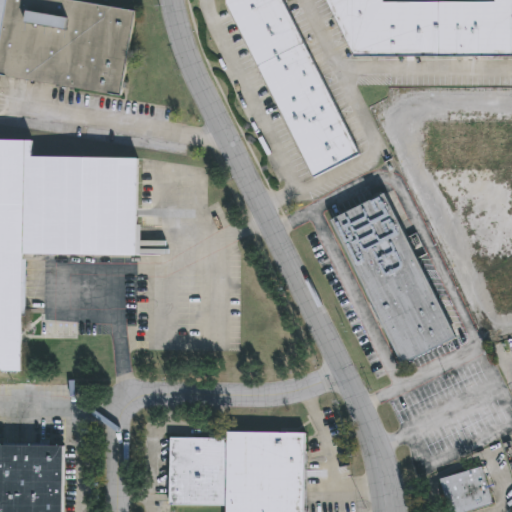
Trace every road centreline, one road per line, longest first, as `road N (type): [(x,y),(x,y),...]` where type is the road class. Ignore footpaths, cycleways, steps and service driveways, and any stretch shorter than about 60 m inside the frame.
road 1 (residential): [(395,511),(382,455),(347,372),(262,217),(201,83),(174,0)]
road 2 (residential): [(116,511),(118,422),(137,395),(287,395),(347,372)]
